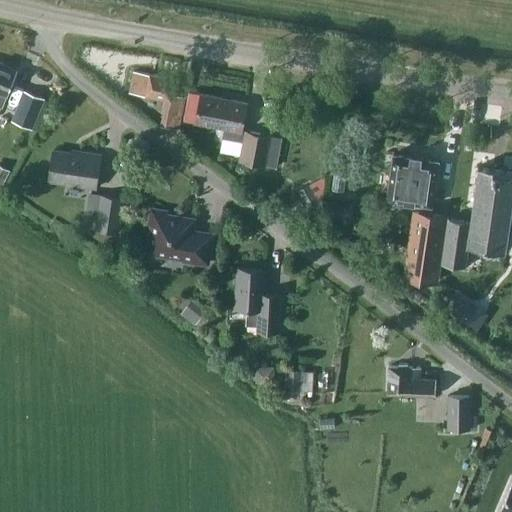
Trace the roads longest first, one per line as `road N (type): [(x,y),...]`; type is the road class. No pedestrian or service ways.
road 1 (unclassified): [(511,412),(88,91),(57,60),(41,20)]
road 2 (tertiary): [(511,93),(41,20)]
